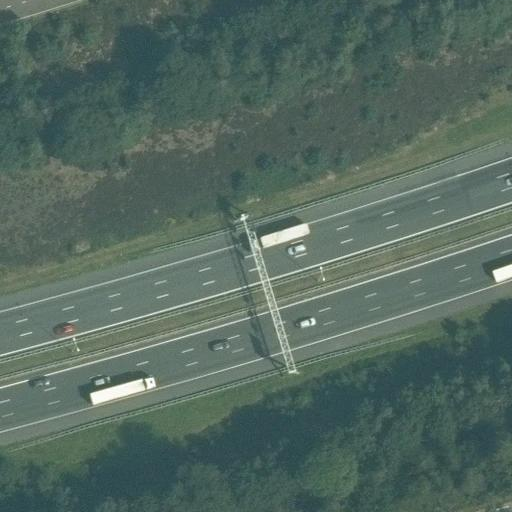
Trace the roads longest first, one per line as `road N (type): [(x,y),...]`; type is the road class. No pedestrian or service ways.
road 1 (motorway): [(511,181),(0,335)]
road 2 (motorway): [(0,411),(511,258)]
